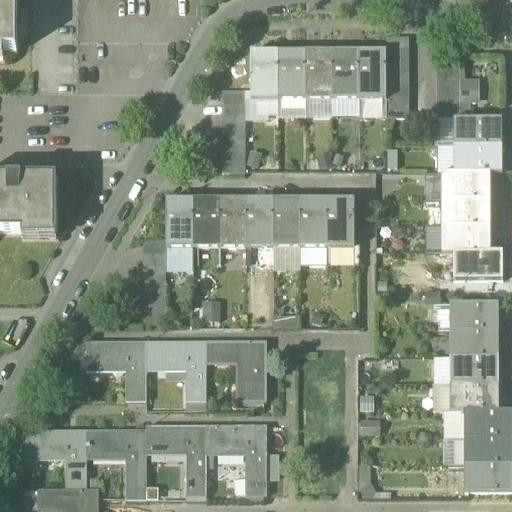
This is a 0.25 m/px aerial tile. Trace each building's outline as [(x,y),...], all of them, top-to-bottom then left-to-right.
[(16,0),(0,0),(0,54),(17,54),(16,0)] [(409,41),(386,41),(386,53),(409,53),(409,41)] [(460,52),(437,52),(437,64),(460,64),(460,52)] [(409,53),(386,53),(386,55),(386,64),(409,64),(409,53)] [(278,55),(250,55),(251,103),(278,103),(278,55)] [(305,55),(278,55),(278,103),(305,103),(305,55)] [(332,55),(305,55),(305,103),(332,103),(332,55)] [(359,55),(332,55),(332,103),(359,103),(359,55)] [(386,55),(359,55),(359,103),(386,103),(386,99),(386,87),(386,76),(386,64),(386,55)] [(409,64),(386,64),(386,76),(409,76),(409,64)] [(460,64),(437,64),(437,76),(460,76),(460,64)] [(409,76),(386,76),(386,87),(409,87),(409,76)] [(460,76),(437,76),(437,88),(460,88),(460,76)] [(409,87),(386,87),(386,99),(409,99),(409,87)] [(460,88),(437,88),(437,99),(460,99),(460,88)] [(245,95),(222,95),(222,107),(245,107),(245,95)] [(409,99),(386,99),(386,103),(386,111),(409,111),(409,99)] [(460,99),(437,99),(437,111),(460,111),(460,99)] [(245,107),(222,107),(222,119),(245,119),(245,107)] [(409,111),(386,111),(386,123),(409,122),(409,111)] [(245,119),(222,119),(222,130),(245,130),(245,119)] [(501,122),(453,122),(453,150),(501,149),(501,122)] [(245,130),(222,130),(222,142),(245,142),(245,130)] [(245,142),(222,142),(222,154),(245,153),(245,142)] [(501,149),(453,150),(454,177),(490,177),(502,177),(501,149)] [(245,153),(222,154),(222,165),(245,165),(245,153)] [(245,165),(222,165),(222,177),(245,177),(245,165)] [(454,177),(442,177),(442,204),(490,204),(490,177),(454,177)] [(57,181),(0,180),(0,235),(57,236),(57,181)] [(193,203),(166,203),(166,244),(166,251),(193,251),(193,203)] [(220,203),(193,203),(193,251),(220,251),(220,203)] [(246,203),(220,203),(220,251),(246,251),(246,203)] [(273,203),(246,203),(246,251),(273,251),(273,203)] [(300,203),(273,203),(273,251),(300,251),(300,203)] [(327,203),(300,203),(300,251),(327,251),(327,203)] [(354,203),(327,203),(327,251),(354,251),(354,203)] [(490,204),(442,204),(442,230),(490,230),(490,204)] [(490,230),(442,230),(442,257),(454,257),(490,257),(490,230)] [(166,244),(143,244),(143,257),(166,257),(166,251),(166,244)] [(166,257),(143,257),(143,269),(166,269),(166,257)] [(490,257),(454,257),(454,283),(502,283),(502,257),(490,257)] [(166,269),(143,269),(143,280),(166,280),(166,269)] [(166,280),(143,280),(143,292),(166,292),(166,280)] [(166,292),(143,292),(143,304),(166,304),(166,292)] [(204,303),(204,324),(221,325),(222,304),(204,303)] [(166,304),(143,304),(143,315),(166,315),(166,304)] [(499,307),(450,307),(450,335),(499,335),(499,307)] [(166,315),(143,315),(143,327),(166,327),(166,315)] [(499,335),(450,335),(450,361),(499,361),(499,335)] [(146,346),(87,346),(87,371),(127,371),(127,406),(146,406),(146,371),(146,346)] [(206,346),(146,346),(146,371),(186,371),(186,406),(206,406),(206,366),(206,346)] [(266,346),(206,346),(206,366),(236,366),(236,406),(266,405),(266,346)] [(499,361),(450,361),(450,388),(499,388),(499,361)] [(499,388),(450,388),(450,415),(464,415),(499,415),(499,388)] [(499,415),(464,415),(464,442),(511,441),(511,415),(499,415)] [(206,430),(146,430),(146,434),(146,454),(186,454),(186,500),(206,500),(206,454),(206,430)] [(266,430),(206,430),(206,454),(246,454),(246,500),(266,500),(266,430)] [(86,434),(26,434),(26,458),(66,458),(66,494),(86,494),(86,458),(86,434)] [(146,434),(86,434),(86,458),(126,458),(126,504),(146,504),(146,454),(146,434)] [(511,441),(464,442),(464,468),(511,468),(511,441)] [(234,496),(245,497),(246,460),(241,460),(241,479),(234,479),(234,496)] [(511,468),(464,468),(464,495),(511,495),(511,468)] [(98,511),(98,494),(89,494),(66,494),(38,494),(38,511),(98,511)]
